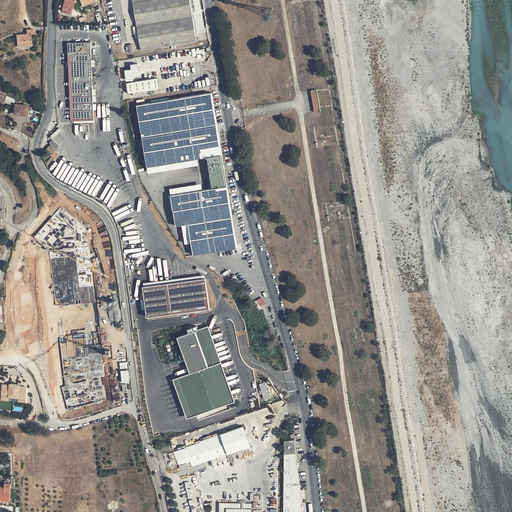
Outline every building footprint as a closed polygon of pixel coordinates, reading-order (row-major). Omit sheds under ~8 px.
[(74,0),(73,0),(65,0),(62,12),(71,14),(75,1),(74,0)] [(189,0),(131,0),(141,50),(197,41),(189,0)] [(27,30),(27,34),(17,34),(18,47),(32,46),(31,34),(34,34),(33,29),(27,30)] [(90,42),(79,42),(68,43),(68,54),(71,54),(74,117),(94,116),(90,42)] [(132,69),(126,70),(127,80),(133,79),(133,76),(140,75),(138,63),(132,64),(132,69)] [(152,79),(127,83),(129,93),(154,89),(152,79)] [(317,89),(311,90),(315,112),(321,111),(317,89)] [(147,167),(198,159),(206,157),(211,187),(202,189),(171,194),(176,226),(183,225),(188,224),(191,243),(193,255),(237,247),(212,93),(137,105),(147,167)] [(5,96),(5,98),(0,96),(0,101),(3,102),(15,106),(15,114),(28,115),(28,105),(16,104),(17,100),(5,96)] [(51,144),(48,147),(54,152),(55,151),(57,149),(57,148),(59,146),(52,139),(49,143),(51,144)] [(46,150),(51,155),(54,152),(48,147),(46,150)] [(198,165),(198,159),(147,167),(148,173),(198,165)] [(170,188),(171,194),(202,189),(201,183),(170,188)] [(89,214),(89,213),(88,210),(86,211),(82,212),(81,208),(60,214),(81,278),(114,274),(113,265),(111,259),(97,220),(94,213),(91,214),(89,214)] [(185,243),(191,243),(188,224),(183,225),(185,243)] [(39,252),(29,253),(30,264),(32,264),(44,263),(46,263),(45,248),(39,248),(39,252)] [(206,277),(182,280),(185,312),(209,308),(206,277)] [(110,280),(80,283),(86,333),(116,330),(110,280)] [(147,317),(183,312),(180,281),(143,285),(147,317)] [(260,306),(266,304),(263,297),(257,299),(260,306)] [(42,328),(41,325),(34,326),(35,330),(36,340),(44,339),(45,339),(50,338),(49,327),(42,328)] [(172,379),(187,418),(234,402),(207,326),(176,338),(190,374),(172,379)] [(27,339),(28,342),(34,341),(36,340),(35,330),(34,330),(34,332),(27,333),(27,339)] [(2,383),(1,400),(27,401),(28,384),(2,383)] [(267,389),(265,383),(260,384),(262,390),(260,391),(260,394),(263,393),(264,398),(269,397),(268,392),(269,391),(268,389),(267,389)] [(240,449),(233,429),(201,440),(201,441),(174,451),(180,470),(240,449)] [(284,511),(302,511),(295,440),(294,440),(284,441),(284,442),(284,472),(284,486),(284,511)] [(0,465),(13,465),(12,452),(0,452),(0,465)] [(192,511),(198,511),(204,511),(196,473),(184,476),(185,480),(185,479),(192,511)] [(0,499),(8,500),(9,500),(11,483),(5,482),(4,486),(0,486),(0,499)]
